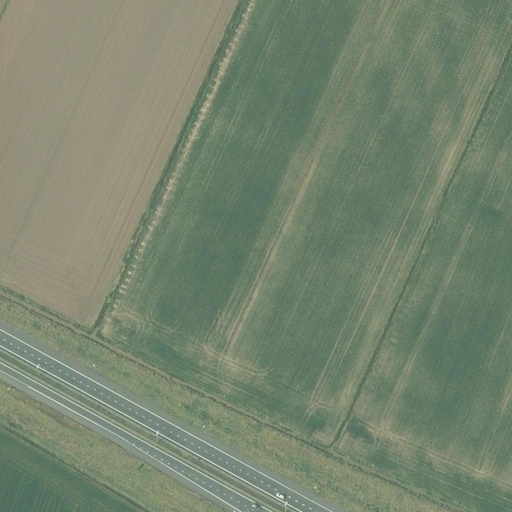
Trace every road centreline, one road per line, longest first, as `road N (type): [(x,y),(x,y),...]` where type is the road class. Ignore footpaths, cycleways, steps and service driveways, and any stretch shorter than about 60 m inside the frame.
road 1 (motorway): [(308,511),(0,341)]
road 2 (motorway): [(0,366),(263,511)]
